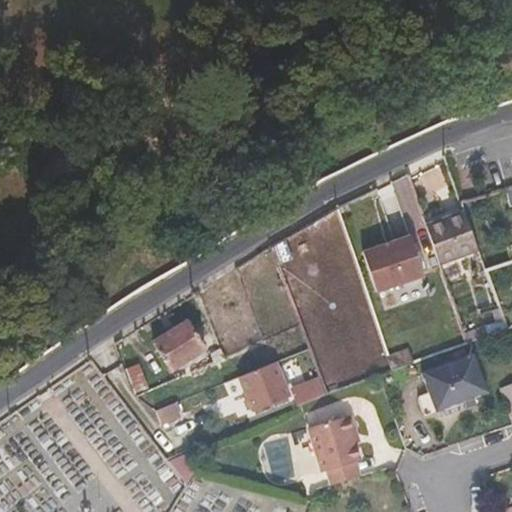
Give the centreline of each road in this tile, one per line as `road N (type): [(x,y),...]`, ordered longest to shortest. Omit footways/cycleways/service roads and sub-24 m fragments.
road 1 (residential): [(0,401),(88,339),(343,190),(446,139),(511,120)]
road 2 (residential): [(443,511),(430,474),(511,446)]
